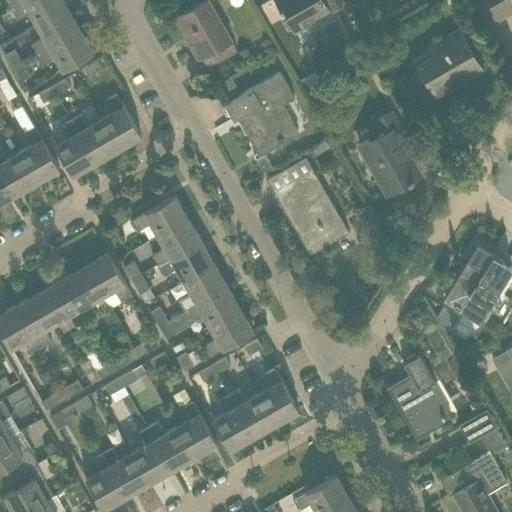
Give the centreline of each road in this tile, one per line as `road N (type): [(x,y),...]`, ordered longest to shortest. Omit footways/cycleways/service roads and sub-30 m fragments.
road 1 (unclassified): [(340,386),(185,129)]
road 2 (unclassified): [(340,386),(468,183)]
road 3 (unclassified): [(0,245),(185,129)]
road 4 (unclassified): [(168,511),(353,405)]
road 5 (unclassified): [(185,129),(112,1)]
road 6 (unclassified): [(415,511),(353,405)]
